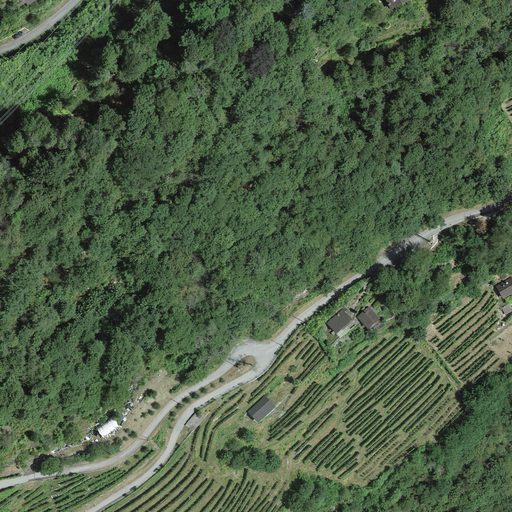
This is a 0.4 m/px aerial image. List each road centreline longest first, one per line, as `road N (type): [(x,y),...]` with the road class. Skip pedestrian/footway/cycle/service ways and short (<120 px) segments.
road 1 (residential): [(267,357),(250,349),(238,355),(178,397),(110,462),(0,485)]
road 2 (unclassified): [(511,195),(388,256),(283,334),(267,357)]
road 3 (unclassified): [(267,357),(188,412),(156,467),(92,511)]
